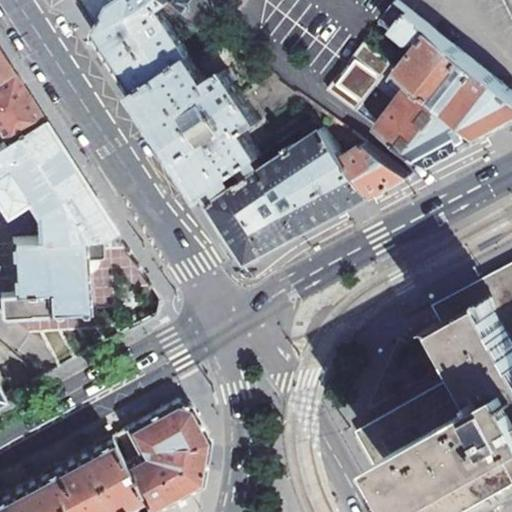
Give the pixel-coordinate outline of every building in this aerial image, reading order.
[(103,39),(138,92),(193,55),(160,8),(168,0),(139,0),(135,3),(133,0),(117,0),(111,4),(97,30),(103,39)] [(174,0),(173,2),(197,19),(211,0),(174,0)] [(401,72),(484,137),(492,133),(504,126),(509,123),(511,122),(511,91),(394,0),(381,19),(410,40),(416,40),(419,37),(424,41),(401,72)] [(380,128),(430,167),(440,161),(484,137),(401,72),(363,42),(328,88),(358,110),(384,76),(406,94),(380,128)] [(0,75),(13,67),(0,46),(0,75)] [(169,140),(205,194),(227,179),(241,169),(256,158),(261,154),(247,133),(260,122),(226,70),(209,82),(193,55),(138,92),(169,140)] [(40,210),(41,235),(106,231),(118,231),(100,203),(86,181),(44,115),(19,77),(13,67),(0,75),(0,193),(9,206),(30,193),(40,210)] [(326,127),(262,167),(306,233),(316,227),(375,196),(348,157),(326,127)] [(367,142),(348,157),(375,196),(400,182),(412,175),(367,142)] [(227,229),(250,263),(298,237),(306,233),(262,167),(256,158),(241,169),(247,178),(232,187),(227,179),(205,194),(227,229)] [(108,254),(106,231),(41,235),(13,237),(17,292),(0,293),(1,311),(4,314),(92,309),(88,255),(108,254)] [(511,275),(503,281),(491,287),(454,307),(440,315),(445,323),(470,368),(462,372),(457,375),(453,377),(399,406),(364,424),(413,511),(463,511),(511,484),(511,275)] [(126,425),(136,442),(209,437),(191,401),(176,398),(126,425)] [(52,465),(0,493),(0,511),(110,511),(143,494),(124,459),(110,434),(52,465)] [(143,494),(152,509),(182,492),(202,481),(209,437),(136,442),(140,450),(124,459),(143,494)]
